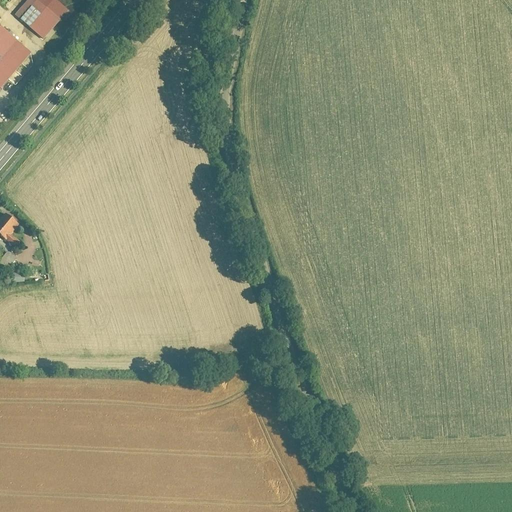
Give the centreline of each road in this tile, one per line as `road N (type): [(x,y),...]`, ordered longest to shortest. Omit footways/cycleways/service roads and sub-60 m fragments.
road 1 (unclassified): [(239,0),(222,97),(232,161),(353,511)]
road 2 (secondary): [(0,164),(135,0)]
